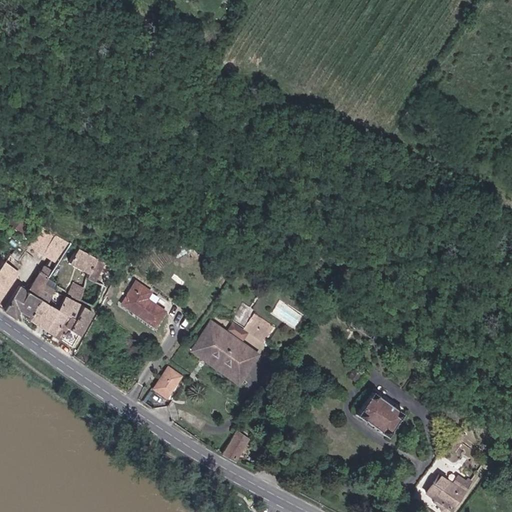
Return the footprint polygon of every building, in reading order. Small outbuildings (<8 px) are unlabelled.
[(45,226),(32,245),(60,263),(73,242),(45,226)] [(92,272),(99,258),(79,248),(72,262),(92,272)] [(96,281),(106,262),(99,258),(92,272),(89,277),(96,281)] [(8,260),(0,270),(0,301),(0,302),(22,270),(8,260)] [(21,286),(5,308),(17,316),(21,309),(31,316),(31,318),(38,323),(50,303),(44,299),(53,287),(44,281),(47,275),(40,270),(29,287),(27,285),(25,288),(21,286)] [(69,293),(80,299),(85,287),(76,282),(69,293)] [(155,292),(139,282),(125,304),(159,326),(169,311),(150,299),(155,292)] [(50,303),(38,323),(55,335),(73,299),(65,294),(58,308),(50,303)] [(73,299),(55,335),(72,346),(91,311),(73,299)] [(295,325),(302,314),(278,300),(272,311),(295,325)] [(373,327),(350,311),(349,314),(340,308),(340,310),(333,305),(333,306),(327,302),(324,306),(375,340),(380,331),(373,326),(373,327)] [(253,312),(244,327),(266,339),(274,324),(253,312)] [(248,361),(251,363),(259,352),(212,320),(193,348),(204,356),(207,351),(240,374),(248,361)] [(239,380),(251,363),(248,361),(240,374),(207,351),(204,356),(239,380)] [(169,397),(184,375),(170,366),(155,388),(169,397)] [(398,419),(402,413),(394,407),(392,409),(378,398),(379,397),(371,391),(366,397),(367,398),(360,408),(359,407),(354,414),(362,420),(363,418),(378,429),(377,430),(385,436),(389,430),(388,429),(396,418),(398,419)] [(465,419),(469,415),(455,404),(447,414),(457,421),(461,416),(465,419)] [(223,451),(235,459),(238,454),(249,437),(239,431),(241,429),(238,427),(223,451)] [(452,510),(474,481),(470,478),(468,481),(460,475),(453,484),(440,475),(428,492),(452,510)]
